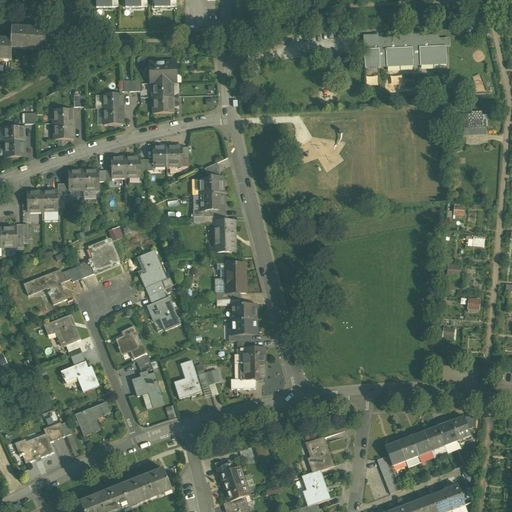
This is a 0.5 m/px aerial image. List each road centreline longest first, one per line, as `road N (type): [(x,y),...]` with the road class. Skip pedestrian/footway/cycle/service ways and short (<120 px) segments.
road 1 (residential): [(230,117),(301,399)]
road 2 (residential): [(230,117),(90,150),(21,174),(0,193)]
road 3 (residential): [(137,441),(91,324),(111,297)]
road 4 (residential): [(364,391),(511,396)]
road 5 (residential): [(19,496),(137,441)]
road 6 (residential): [(351,511),(364,391)]
